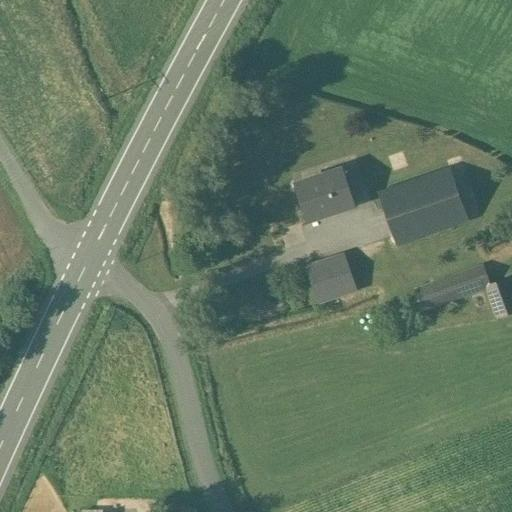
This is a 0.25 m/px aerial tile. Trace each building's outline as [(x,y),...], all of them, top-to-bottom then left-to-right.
[(450,169),(379,193),(397,245),(468,221),(450,169)] [(321,178),(296,186),(307,221),(354,205),(342,170),(333,174),(333,175),(322,179),(321,178)] [(342,257),(308,268),(319,301),(353,289),(342,257)] [(483,268),(414,292),(420,310),(486,287),(490,286),(490,285),(483,268)] [(511,313),(511,295),(506,279),(490,285),(490,286),(486,287),(498,319),(511,313)]
